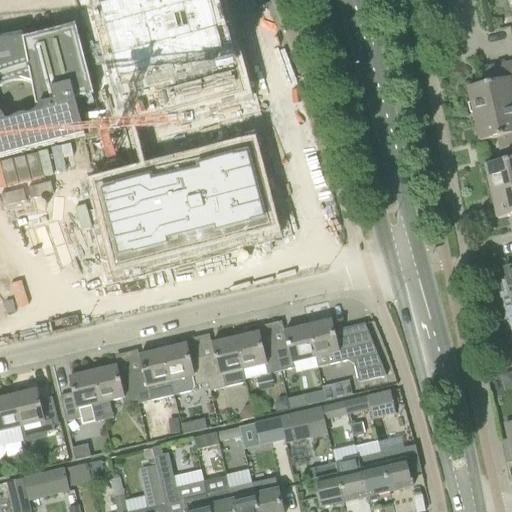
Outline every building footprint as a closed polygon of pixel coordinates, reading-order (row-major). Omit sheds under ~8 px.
[(102,17),(101,17),(121,93),(121,92),(122,93),(128,92),(136,125),(243,97),(218,0),(117,0),(105,3),(108,14),(104,15),(101,16),(102,17)] [(74,101),(93,97),(75,27),(22,41),(24,50),(0,56),(0,159),(84,137),(74,101)] [(511,88),(511,62),(481,70),(485,85),(468,89),(474,116),(511,107),(511,93),(511,89),(511,88)] [(511,107),(474,116),(480,143),(499,139),(500,146),(499,146),(500,151),(511,148),(511,107)] [(511,148),(500,151),(501,156),(502,156),(504,162),(485,167),(491,194),(511,189),(511,148)] [(250,149),(96,189),(117,270),(271,230),(250,149)] [(511,189),(491,194),(497,221),(511,217),(511,189)] [(505,270),(502,271),(505,280),(511,313),(511,265),(504,267),(505,270)] [(489,286),(483,287),(485,294),(489,311),(492,326),(495,339),(492,340),(496,357),(497,357),(503,356),(504,355),(511,353),(511,352),(508,336),(511,335),(511,313),(505,280),(489,284),(489,286)] [(331,323),(307,329),(314,360),(317,370),(347,363),(354,367),(358,384),(385,378),(364,326),(346,330),(334,333),(331,323)] [(286,345),(274,347),(280,373),(294,369),(293,365),(314,360),(307,329),(283,334),(286,345)] [(259,335),(235,341),(245,386),(247,386),(245,381),(280,373),(274,347),(263,350),(259,335)] [(213,356),(202,359),(208,385),(210,394),(245,386),(235,341),(211,346),(213,356)] [(187,347),(162,353),(170,384),(173,397),(196,392),(195,388),(208,385),(202,359),(190,362),(187,347)] [(142,373),(131,376),(137,402),(138,406),(173,397),(170,384),(162,353),(138,358),(142,373)] [(117,368),(92,374),(103,421),(113,419),(109,404),(122,401),(123,406),(137,402),(131,376),(119,379),(117,368)] [(72,395),(59,398),(65,423),(78,420),(80,420),(81,426),(93,424),(103,421),(92,374),(68,380),(72,395)] [(311,402),(352,395),(350,383),(309,390),(311,402)] [(37,392),(13,398),(20,430),(23,444),(45,438),(44,435),(54,433),(53,427),(58,426),(52,400),(39,403),(37,392)] [(372,421),(395,416),(390,394),(367,399),(369,411),(372,421)] [(306,396),(286,401),(289,411),(309,407),(306,396)] [(0,449),(23,444),(20,430),(13,398),(0,400),(0,449)] [(346,416),(369,411),(367,399),(343,405),(346,416)] [(279,401),(274,409),(276,415),(289,411),(286,401),(286,400),(279,401)] [(324,422),(346,416),(343,405),(320,410),(323,422),(324,422)] [(324,422),(323,422),(320,410),(280,420),(286,445),(327,435),(324,422)] [(279,418),(254,424),(259,447),(272,444),(285,442),(284,440),(280,420),(279,418)] [(259,447),(254,424),(237,428),(238,430),(240,440),(242,451),(259,447)] [(217,445),(218,445),(240,440),(238,430),(215,435),(217,445)] [(218,445),(217,445),(215,435),(193,441),(196,452),(219,447),(218,445)] [(511,460),(507,441),(500,443),(505,465),(511,463),(511,460)] [(168,456),(162,457),(160,449),(152,451),(156,468),(155,468),(163,506),(179,503),(176,489),(168,456)] [(388,494),(412,489),(403,450),(376,457),(376,458),(379,457),(388,494)] [(379,457),(376,458),(376,457),(357,461),(357,460),(366,499),(388,494),(379,457)] [(342,505),(366,499),(357,460),(334,466),(336,478),(342,505)] [(342,505),(336,478),(334,466),(311,471),(320,510),(342,505)] [(147,510),(163,506),(155,468),(138,472),(144,498),(147,510)] [(229,488),(252,483),(249,470),(226,475),(229,488)] [(63,471),(23,480),(23,481),(28,503),(68,493),(67,488),(63,471)] [(114,499),(123,497),(119,480),(110,482),(114,499)] [(9,511),(29,511),(28,503),(23,481),(4,485),(9,511)] [(281,511),(277,491),(274,491),(272,481),(250,486),(256,511),(281,511)] [(202,483),(176,489),(179,503),(182,502),(184,511),(208,511),(205,497),(202,483)] [(232,511),(256,511),(250,486),(228,492),(231,504),(232,511)] [(232,511),(231,504),(228,492),(205,497),(208,511),(232,511)] [(116,511),(126,511),(123,497),(114,499),(116,511)] [(126,511),(146,511),(147,510),(144,498),(124,502),(126,511)]
